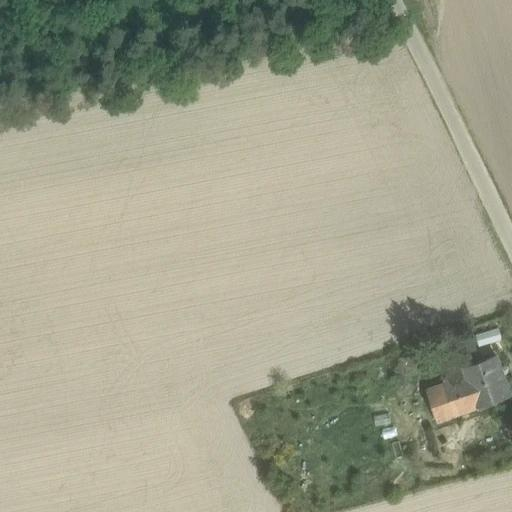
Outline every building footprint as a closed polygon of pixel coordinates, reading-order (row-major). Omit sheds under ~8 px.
[(437,349),(398,360),(403,376),(439,366),(442,365),(437,349)] [(465,367),(468,376),(479,407),(511,396),(497,356),(465,367)] [(442,365),(439,366),(445,384),(468,376),(465,367),(462,358),(442,365)] [(445,384),(427,390),(437,419),(437,421),(479,407),(468,376),(445,384)] [(389,413),(374,417),(376,427),(391,424),(389,413)]
